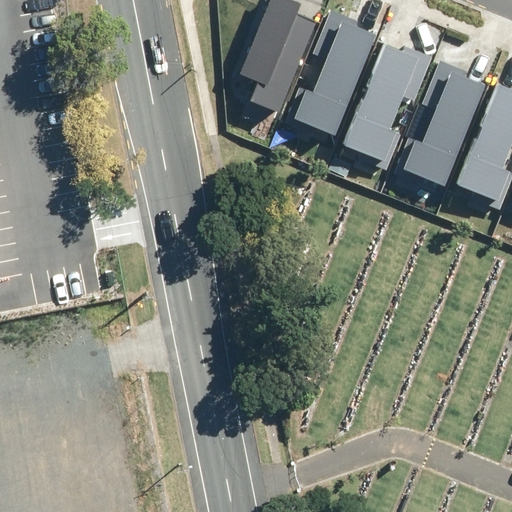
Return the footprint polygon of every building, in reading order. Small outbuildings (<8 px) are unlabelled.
[(320,17),(294,7),(296,0),(267,0),(242,66),(260,73),(253,94),(286,106),(320,17)] [(307,81),(292,120),(319,131),(323,123),(338,129),(378,31),(346,18),(348,13),(337,9),(321,51),(325,53),(312,83),(307,81)] [(341,136),(359,143),(356,150),(384,161),(428,49),(399,38),(396,44),(380,38),(341,136)] [(415,131),(399,170),(427,181),(430,173),(445,179),(485,81),(453,68),(455,63),(444,59),(428,101),(432,103),(420,133),(415,131)] [(457,181),(474,188),(472,195),(500,206),(511,175),(511,89),(511,90),(495,83),(457,181)]
